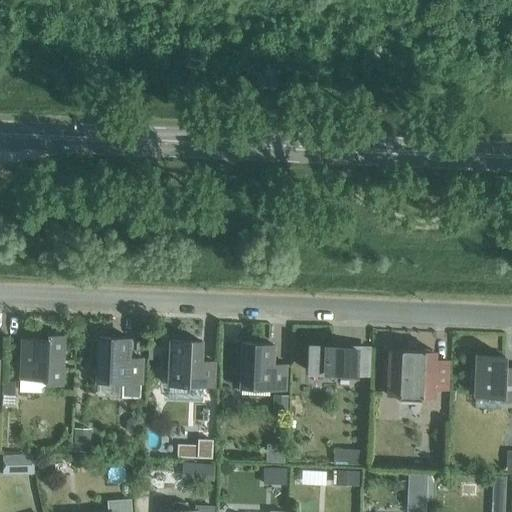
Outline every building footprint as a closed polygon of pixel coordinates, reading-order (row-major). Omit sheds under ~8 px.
[(44,386),(62,386),(64,336),(46,335),(46,339),(21,338),(19,380),(44,381),(44,386)] [(128,358),(129,338),(97,337),(97,352),(92,352),(91,367),(96,367),(96,382),(140,384),(142,359),(128,358)] [(167,385),(213,387),(214,362),(200,362),(201,341),(170,340),(169,355),(164,355),(163,370),(168,370),(167,385)] [(240,373),(239,388),(284,390),(285,365),(272,365),(272,345),(241,343),(241,359),(236,358),(235,373),(240,373)] [(309,346),(308,372),(366,374),(367,349),(309,346)] [(389,361),(383,361),(382,384),(388,384),(387,396),(398,396),(398,401),(421,402),(421,397),(432,397),(433,388),(445,389),(447,361),(434,361),(434,352),(389,350),(389,361)] [(504,356),(476,355),(476,365),(470,365),(470,385),(474,385),(474,395),(501,396),(501,400),(511,400),(511,368),(503,368),(504,356)] [(2,382),(2,394),(14,394),(14,382),(2,382)] [(2,394),(2,405),(14,405),(15,394),(14,394),(2,394)] [(272,395),(272,414),(287,414),(287,395),(272,395)] [(73,429),(73,452),(90,452),(90,429),(73,429)] [(266,444),(266,462),(284,463),(284,444),(266,444)] [(334,449),(334,464),(362,465),(363,450),(334,449)] [(33,458),(2,458),(2,474),(33,473),(33,458)] [(186,462),(185,474),(198,474),(198,480),(213,481),(214,464),(186,462)] [(263,468),(263,483),(285,484),(286,468),(263,468)] [(333,471),(332,482),(358,483),(358,472),(333,471)] [(408,474),(407,499),(425,500),(432,500),(433,475),(408,474)] [(130,511),(129,500),(107,502),(107,511),(130,511)] [(212,511),(212,507),(195,507),(195,511),(187,511),(187,507),(184,503),(175,503),(171,506),(171,510),(161,510),(161,511),(212,511)]
